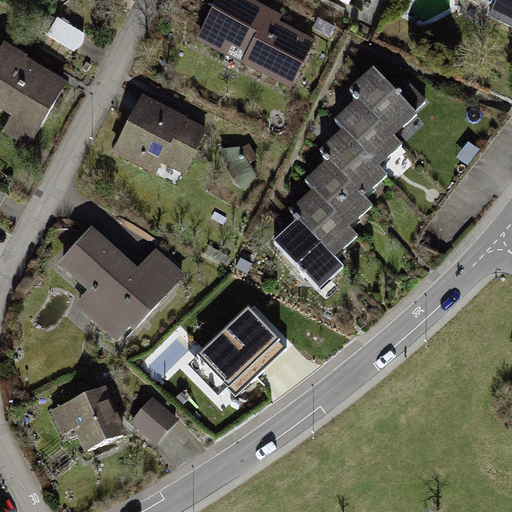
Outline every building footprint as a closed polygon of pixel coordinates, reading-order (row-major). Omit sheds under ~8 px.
[(122,0),(67,0),(58,19),(103,41),(122,0)] [(328,51),(235,0),(221,0),(200,40),(303,97),(328,51)] [(511,0),(496,0),(489,19),(511,31),(511,0)] [(73,60),(0,21),(0,89),(45,113),(73,60)] [(429,92),(368,55),(347,89),(408,126),(429,92)] [(411,128),(352,93),(335,122),(394,157),(411,128)] [(238,141),(166,101),(138,153),(209,192),(238,141)] [(399,161),(338,125),(321,154),(381,190),(399,161)] [(384,193),(325,159),(307,189),(366,224),(384,193)] [(370,229),(311,192),(291,223),(350,260),(370,229)] [(350,264),(293,226),(274,254),(332,292),(350,264)] [(179,284),(94,234),(60,290),(146,340),(179,284)] [(250,311),(200,360),(239,399),(288,350),(250,311)] [(162,449),(185,423),(159,400),(135,425),(162,449)] [(122,425),(49,429),(52,474),(125,470),(122,425)]
